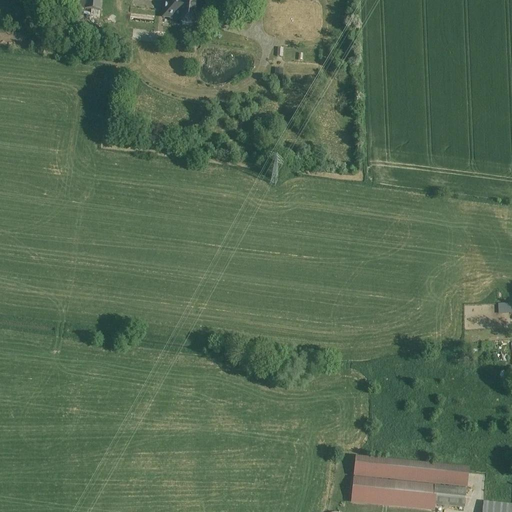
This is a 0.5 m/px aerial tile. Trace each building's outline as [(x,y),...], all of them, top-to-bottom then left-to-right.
[(77,0),(77,9),(100,12),(101,0),(77,0)] [(183,0),(171,0),(170,18),(182,19),(183,0)] [(196,0),(183,0),(182,19),(181,26),(194,27),(196,0)] [(511,314),(511,303),(499,303),(499,314),(511,314)] [(510,342),(482,343),(483,363),(511,361),(510,342)] [(467,474),(357,463),(353,503),(433,511),(434,505),(435,489),(466,492),(467,474)] [(466,492),(435,489),(434,505),(464,508),(466,492)]
